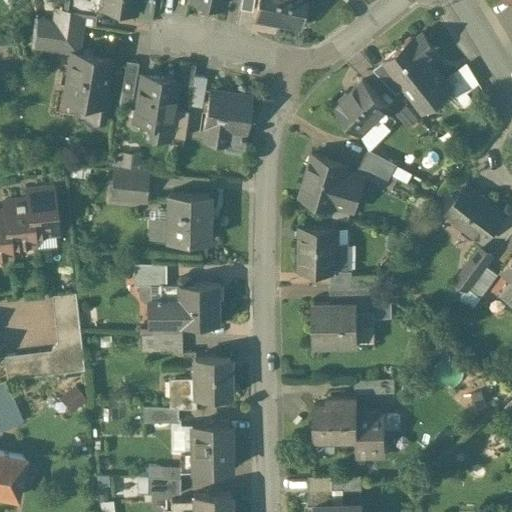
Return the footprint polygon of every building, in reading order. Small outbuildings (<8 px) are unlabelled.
[(65,0),(64,7),(82,10),(93,12),(93,11),(96,12),(100,8),(101,6),(99,5),(100,0),(65,0)] [(100,0),(99,5),(101,6),(134,11),(135,0),(100,0)] [(303,0),(256,0),(253,16),(272,20),(272,18),(299,23),(303,0)] [(82,10),(64,7),(61,6),(59,18),(80,21),(82,10)] [(59,18),(53,17),(51,33),(75,36),(79,36),(81,22),(80,21),(59,18)] [(436,48),(422,31),(414,37),(423,49),(422,50),(427,55),(436,48)] [(75,36),(51,33),(49,46),(71,49),(73,49),(75,36)] [(413,35),(383,58),(404,84),(423,108),(450,87),(451,87),(444,78),(437,69),(427,55),(422,50),(423,49),(414,37),(413,35)] [(73,49),(71,49),(64,91),(83,95),(102,98),(102,96),(109,55),(73,49)] [(137,60),(125,58),(120,87),(132,89),(137,60)] [(404,84),(384,59),(373,68),(395,91),(404,84)] [(466,61),(444,78),(451,87),(450,87),(464,105),(473,98),(467,90),(478,81),(466,61)] [(176,78),(141,72),(133,116),(167,122),(169,123),(172,105),(176,78)] [(206,75),(193,73),(188,101),(201,103),(206,75)] [(347,91),(333,104),(360,131),(388,103),(363,78),(349,92),(347,91)] [(250,94),(209,88),(203,123),(205,124),(203,138),(225,141),(226,135),(244,137),(250,94)] [(83,95),(64,91),(57,90),(54,109),(79,114),(83,95)] [(102,98),(83,95),(79,114),(79,115),(89,124),(102,119),(106,97),(102,96),(102,98)] [(187,107),(172,105),(169,123),(167,122),(165,132),(183,135),(187,107)] [(397,161),(368,146),(362,157),(391,172),(397,161)] [(347,162),(312,151),(309,163),(301,193),(335,203),(347,162)] [(391,172),(362,157),(356,168),(385,184),(391,172)] [(147,172),(113,169),(110,195),(145,199),(147,172)] [(52,184),(27,187),(33,242),(34,242),(33,233),(57,230),(52,184)] [(482,195),(467,184),(446,211),(463,223),(467,219),(487,233),(504,211),(489,201),(490,200),(483,195),(482,195)] [(27,196),(4,198),(10,253),(9,244),(33,242),(27,187),(26,187),(27,196)] [(208,191),(167,190),(166,236),(207,237),(208,191)] [(4,207),(0,207),(0,254),(10,253),(4,198),(3,198),(4,207)] [(337,225),(300,224),(300,236),(300,267),(335,268),(337,225)] [(492,254),(480,246),(464,268),(474,276),(475,277),(485,263),(492,254)] [(511,256),(502,269),(511,278),(511,277),(511,256)] [(165,261),(133,260),(133,282),(158,282),(158,281),(165,281),(165,261)] [(485,263),(475,277),(474,276),(467,285),(480,295),(498,272),(485,263)] [(375,271),(350,272),(350,284),(375,283),(375,271)] [(511,277),(511,278),(499,293),(511,303),(511,277)] [(219,292),(219,280),(189,280),(177,281),(177,301),(172,301),(172,320),(172,321),(180,320),(216,320),(216,292),(219,292)] [(177,301),(177,281),(165,281),(158,281),(158,282),(158,297),(147,297),(147,320),(152,320),(172,320),(172,301),(177,301)] [(350,284),(349,284),(350,298),(375,297),(375,283),(350,284)] [(75,290),(51,293),(56,340),(50,347),(3,353),(6,377),(83,367),(75,290)] [(341,302),(341,300),(313,300),(313,337),(340,337),(340,339),(357,339),(356,302),(341,302)] [(172,321),(172,320),(152,320),(153,332),(181,333),(180,320),(172,321)] [(181,333),(153,332),(153,348),(181,347),(181,333)] [(228,354),(193,355),(193,375),(193,393),(195,393),(229,393),(229,369),(228,369),(228,354)] [(193,375),(178,375),(178,405),(195,406),(195,393),(193,393),(193,375)] [(394,377),(355,377),(355,391),(394,390),(394,377)] [(6,382),(0,384),(0,427),(1,429),(22,420),(6,382)] [(72,408),(87,396),(76,382),(61,394),(72,408)] [(356,395),(327,395),(327,401),(315,401),(315,435),(356,435),(356,410),(356,395)] [(177,405),(142,403),(142,420),(178,420),(177,405)] [(384,453),(384,409),(356,410),(356,435),(356,454),(384,453)] [(228,422),(184,423),(184,449),(179,449),(179,466),(192,466),(230,466),(230,448),(228,448),(228,422)] [(24,454),(0,450),(0,492),(16,495),(24,454)] [(333,501),(332,474),(308,474),(308,503),(316,503),(316,502),(333,501)] [(180,476),(147,475),(146,492),(179,492),(180,476)] [(230,511),(230,491),(193,491),(193,498),(193,511),(230,511)] [(103,511),(115,511),(115,498),(102,498),(103,511)] [(193,511),(193,498),(170,498),(170,511),(193,511)] [(360,511),(361,501),(337,501),(333,501),(316,502),(316,503),(316,511),(360,511)]
